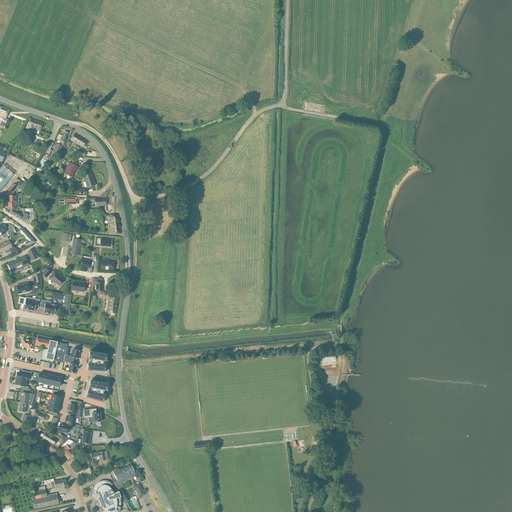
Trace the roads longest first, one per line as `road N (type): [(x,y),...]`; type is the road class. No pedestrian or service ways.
road 1 (unclassified): [(169,511),(132,445),(121,405),(127,255),(107,162),(80,129),(0,98)]
road 2 (track): [(417,0),(341,341),(314,346),(307,358)]
road 3 (track): [(127,286),(136,200),(196,181),(254,115),(282,106)]
road 4 (unclassified): [(307,511),(333,431),(307,358)]
road 5 (unclassified): [(114,275),(65,268),(0,210)]
road 6 (residential): [(84,511),(63,462),(0,415)]
